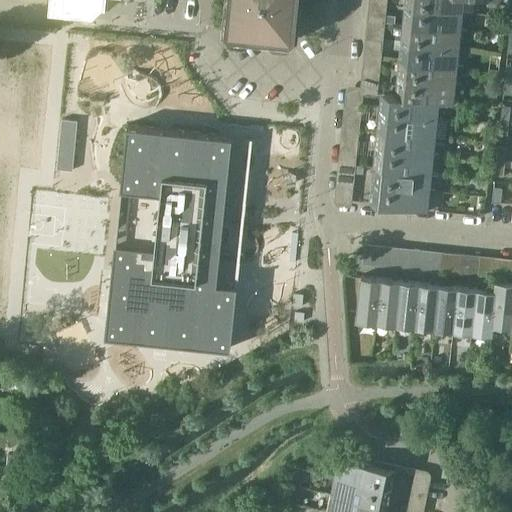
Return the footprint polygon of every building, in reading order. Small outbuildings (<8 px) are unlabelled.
[(49,0),(48,14),(83,18),(84,8),(105,10),(105,0),(49,0)] [(298,0),(227,0),(225,25),(229,30),(290,37),(295,33),(298,0)] [(409,0),(409,6),(425,8),(463,12),(464,0),(409,0)] [(505,16),(506,4),(497,3),(495,15),(505,16)] [(386,8),(374,6),(373,21),(385,22),(386,8)] [(425,8),(409,6),(407,24),(424,26),(461,30),(463,12),(425,8)] [(385,22),(373,21),(371,35),(383,36),(385,22)] [(407,24),(405,42),(422,43),(459,47),(461,30),(424,26),(407,24)] [(369,56),(381,57),(382,43),(370,42),(369,56)] [(422,43),(405,42),(403,60),(421,61),(457,65),(459,47),(422,43)] [(381,57),(369,56),(367,71),(379,72),(381,57)] [(421,61),(403,60),(401,77),(418,79),(455,83),(457,65),(421,61)] [(418,79),(401,77),(399,95),(417,98),(439,101),(453,103),(455,83),(418,79)] [(378,79),(367,78),(365,93),(377,94),(378,79)] [(511,93),(511,79),(505,78),(503,93),(511,93)] [(362,107),(364,92),(352,91),(350,105),(362,107)] [(385,93),(383,112),(397,114),(437,118),(439,101),(417,98),(399,95),(385,93)] [(511,106),(502,105),(500,119),(509,120),(511,106)] [(397,114),(383,112),(381,130),(396,132),(435,136),(437,118),(397,114)] [(360,128),(361,114),(349,113),(348,127),(360,128)] [(57,168),(73,170),(78,120),(62,118),(57,168)] [(507,134),(509,120),(500,119),(499,133),(507,134)] [(129,125),(108,339),(235,352),(256,138),(129,125)] [(358,143),(360,128),(348,127),(346,141),(358,143)] [(396,132),(381,130),(379,148),(394,150),(433,154),(435,136),(396,132)] [(507,146),(498,145),(496,159),(505,160),(507,146)] [(394,150),(379,148),(377,166),(392,168),(432,172),(433,154),(394,150)] [(344,162),(356,164),(357,150),(345,149),(344,162)] [(504,173),(505,160),(496,159),(495,172),(504,173)] [(356,164),(344,162),(342,177),(354,178),(356,164)] [(392,168),(377,166),(375,184),(390,185),(430,190),(432,172),(392,168)] [(353,186),(341,184),(340,199),(352,200),(353,186)] [(390,185),(375,184),(373,203),(388,204),(428,208),(430,190),(390,185)] [(502,187),(494,186),(492,201),(501,202),(502,187)] [(371,264),(373,249),(364,248),(362,263),(371,264)] [(401,267),(403,252),(394,251),(393,266),(401,267)] [(410,268),(411,253),(403,252),(401,267),(410,268)] [(440,271),(441,256),(432,255),(431,270),(440,271)] [(448,272),(450,257),(441,256),(440,271),(448,272)] [(478,275),(479,260),(471,259),(469,274),(478,275)] [(486,276),(488,261),(479,260),(478,275),(486,276)] [(511,272),(511,263),(503,263),(503,271),(511,272)] [(377,319),(381,276),(361,274),(357,317),(377,319)] [(400,278),(381,276),(377,319),(396,321),(400,278)] [(400,278),(396,321),(415,323),(419,280),(400,278)] [(511,280),(496,279),(495,288),(493,321),(511,323),(511,320),(511,280)] [(419,280),(415,323),(434,325),(438,282),(419,280)] [(457,284),(438,282),(434,325),(453,327),(457,284)] [(477,286),(457,284),(453,327),(472,329),(477,286)] [(495,288),(477,286),(472,329),(492,331),(493,321),(495,288)] [(6,454),(6,465),(18,465),(18,454),(6,454)] [(388,486),(391,468),(378,465),(338,457),(334,475),(374,484),(388,486)] [(425,476),(413,473),(410,488),(422,491),(425,476)] [(334,475),(331,493),(371,501),(384,504),(388,486),(374,484),(334,475)] [(331,493),(327,511),(333,511),(382,511),(384,504),(371,501),(331,493)] [(408,496),(406,509),(417,511),(420,498),(408,496)]
